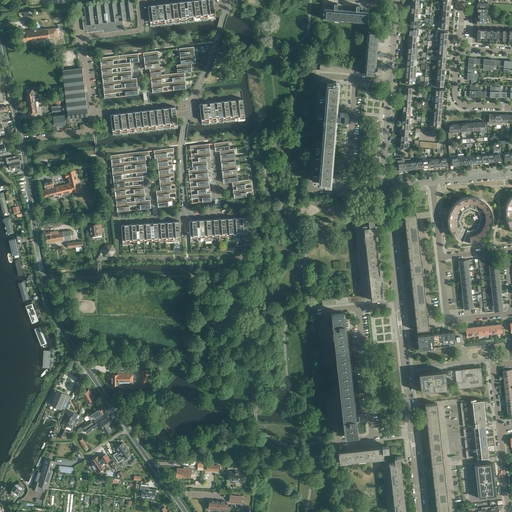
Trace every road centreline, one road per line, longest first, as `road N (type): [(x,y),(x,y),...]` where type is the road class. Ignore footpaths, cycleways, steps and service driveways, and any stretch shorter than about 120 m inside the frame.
road 1 (unclassified): [(186,511),(52,310),(21,141)]
road 2 (residential): [(144,2),(142,30),(84,37),(92,112)]
road 3 (residential): [(370,436),(358,305)]
road 4 (unclassified): [(411,431),(396,301)]
road 5 (residential): [(511,314),(447,321),(440,256)]
